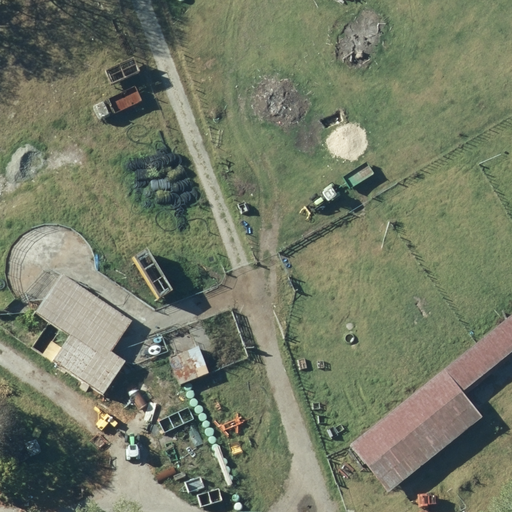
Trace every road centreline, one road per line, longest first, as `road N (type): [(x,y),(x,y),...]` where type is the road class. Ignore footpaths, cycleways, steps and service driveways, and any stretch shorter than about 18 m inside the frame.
road 1 (track): [(307,481),(274,357),(131,0)]
road 2 (track): [(178,511),(58,391),(0,358)]
